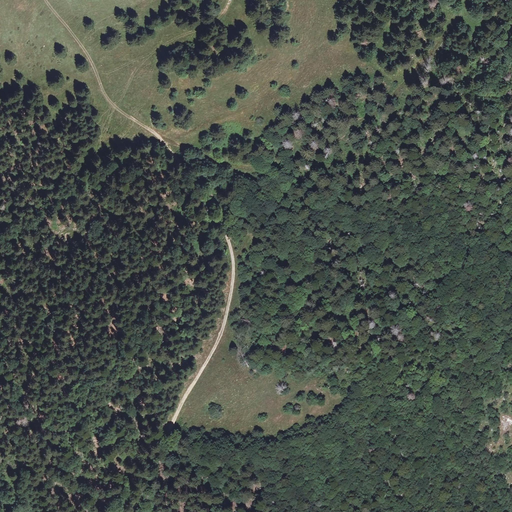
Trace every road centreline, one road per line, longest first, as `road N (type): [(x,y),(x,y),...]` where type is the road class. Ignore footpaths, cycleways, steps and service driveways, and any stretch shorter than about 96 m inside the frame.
road 1 (track): [(150,511),(179,407),(218,340),(233,263),(207,192),(159,137),(116,107)]
road 2 (track): [(162,141),(225,164),(258,167),(308,156),(386,101),(469,0)]
road 3 (track): [(116,107),(141,61),(214,22),(230,0)]
road 4 (track): [(116,107),(43,0)]
